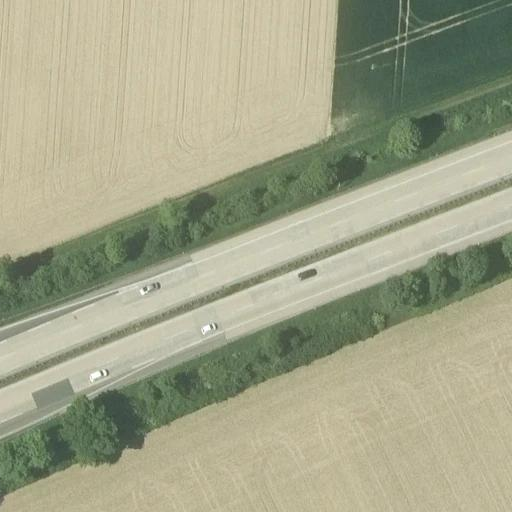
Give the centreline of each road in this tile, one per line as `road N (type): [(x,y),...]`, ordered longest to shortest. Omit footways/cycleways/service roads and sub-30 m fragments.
road 1 (motorway): [(0,422),(511,216)]
road 2 (motorway): [(511,165),(0,371)]
road 3 (track): [(511,75),(0,268)]
